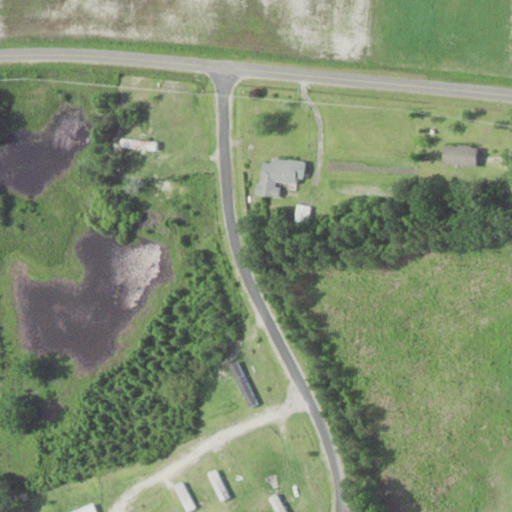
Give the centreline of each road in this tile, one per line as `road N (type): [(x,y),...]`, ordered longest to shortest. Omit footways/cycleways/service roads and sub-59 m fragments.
road 1 (residential): [(511,93),(229,64),(0,54)]
road 2 (residential): [(345,511),(307,390),(241,259),(224,171),(229,64)]
